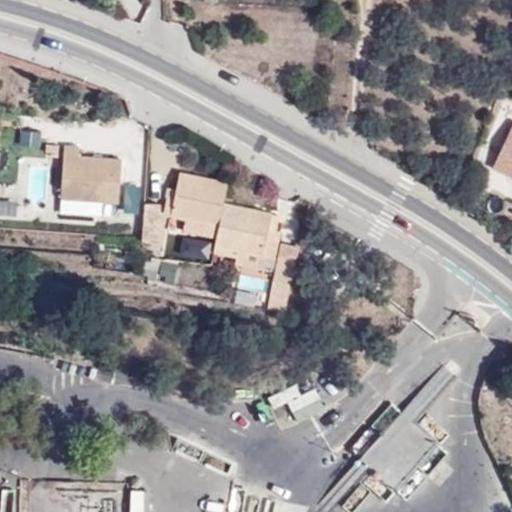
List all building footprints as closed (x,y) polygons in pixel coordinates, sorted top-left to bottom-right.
[(511,126),(493,165),(511,173),(511,126)] [(19,145),(41,145),(41,129),(19,130),(19,145)] [(51,158),(59,159),(60,148),(47,147),(47,154),(51,154),(51,158)] [(61,214),(102,218),(103,203),(119,204),(122,163),(78,160),(79,149),(65,148),(61,199),(62,200),(61,214)] [(221,230),(226,206),(230,186),(180,175),(176,195),(175,203),(166,202),(163,218),(188,223),(221,230)] [(138,208),(138,185),(124,185),(123,208),(138,208)] [(175,203),(176,195),(169,193),(166,202),(175,203)] [(0,223),(20,225),(21,200),(0,198),(0,223)] [(218,242),(216,249),(264,258),(270,232),(276,233),(279,217),(226,206),(221,230),(218,242)] [(158,208),(144,207),(143,225),(156,226),(158,208)] [(185,235),(218,242),(221,230),(188,223),(185,235)] [(156,226),(143,225),(141,240),(155,241),(156,226)] [(264,258),(216,249),(215,255),(240,260),(239,267),(274,273),(283,234),(276,233),(270,232),(264,258)] [(271,310),(288,312),(302,246),(286,242),(271,310)] [(279,426),(321,408),(308,377),(266,395),(279,426)] [(437,441),(403,411),(346,476),(354,484),(370,466),(396,489),(437,441)] [(140,511),(140,487),(126,487),(126,511),(140,511)]
